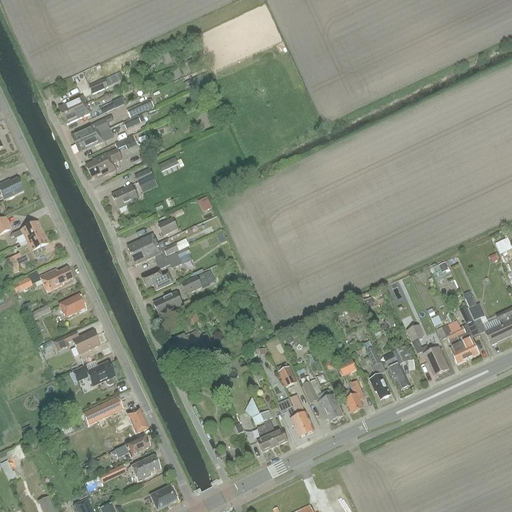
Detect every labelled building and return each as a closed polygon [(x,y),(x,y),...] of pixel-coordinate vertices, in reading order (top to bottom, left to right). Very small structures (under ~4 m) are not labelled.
[(189,91),(195,89),(212,82),(208,74),(196,79),(198,81),(187,86),(189,91)] [(89,87),(93,96),(117,84),(113,77),(105,81),(105,80),(89,87)] [(87,107),(82,98),(59,109),(63,118),(87,107)] [(127,111),(131,119),(154,108),(150,100),(127,111)] [(100,109),(103,115),(115,110),(113,104),(100,109)] [(87,107),(63,118),(67,126),(91,114),(87,107)] [(124,124),(127,131),(141,124),(138,117),(124,124)] [(96,125),(72,137),(76,146),(101,135),(110,130),(108,125),(114,122),(112,118),(96,125)] [(101,135),(76,146),(80,154),(104,143),(101,135)] [(117,151),(125,147),(123,142),(115,145),(117,150),(117,151)] [(92,179),(102,175),(103,178),(116,172),(113,166),(122,161),(117,151),(117,150),(93,162),(93,163),(86,167),(92,179)] [(161,170),(164,177),(181,170),(178,163),(161,170)] [(135,177),(140,188),(155,181),(150,170),(135,177)] [(0,185),(0,193),(4,202),(23,193),(17,180),(5,186),(4,184),(0,185)] [(132,187),(112,196),(119,211),(139,202),(132,187)] [(171,216),(173,220),(184,214),(182,210),(171,216)] [(6,218),(0,221),(0,236),(11,231),(6,218)] [(158,227),(163,238),(178,231),(174,220),(158,227)] [(23,236),(26,242),(42,234),(37,223),(13,235),(15,240),(23,236)] [(42,234),(26,242),(32,253),(48,245),(42,234)] [(221,245),(227,242),(223,234),(217,237),(221,245)] [(132,257),(158,245),(153,236),(127,248),(132,257)] [(496,244),(501,255),(508,252),(503,241),(496,244)] [(162,255),(158,245),(132,257),(136,267),(156,258),(162,255)] [(179,252),(176,245),(164,251),(167,257),(176,253),(179,252)] [(187,248),(179,252),(176,253),(179,259),(190,254),(187,248)] [(179,259),(176,253),(167,257),(173,270),(182,266),(179,259)] [(499,261),(496,254),(490,257),(493,264),(499,261)] [(26,256),(15,261),(18,267),(29,262),(26,256)] [(439,267),(442,274),(450,270),(446,263),(439,267)] [(63,287),(62,285),(72,280),(67,269),(57,274),(55,271),(40,278),(41,281),(34,284),(37,289),(43,286),(47,294),(63,287)] [(164,282),(159,271),(142,279),(147,290),(154,287),(157,293),(174,285),(171,279),(164,282)] [(181,285),(187,297),(209,286),(204,274),(181,285)] [(29,280),(18,285),(21,292),(32,287),(29,280)] [(470,292),(463,296),(465,301),(472,297),(470,292)] [(183,308),(182,305),(177,294),(154,305),(160,319),(183,308)] [(58,306),(65,319),(86,310),(79,296),(58,306)] [(363,311),(375,307),(372,299),(361,303),(363,311)] [(190,302),(182,305),(183,308),(186,313),(193,310),(190,302)] [(459,309),(466,326),(473,323),(466,306),(459,309)] [(477,306),(469,310),(475,322),(483,319),(477,306)] [(47,307),(30,315),(33,322),(51,313),(47,307)] [(334,313),(336,318),(351,313),(349,307),(334,313)] [(435,316),(433,311),(432,311),(432,310),(428,312),(429,313),(428,313),(435,328),(442,325),(439,317),(438,318),(437,315),(435,316)] [(501,326),(485,333),(494,353),(492,348),(498,345),(511,337),(511,310),(497,317),(501,326)] [(194,316),(188,319),(191,326),(197,324),(194,316)] [(453,324),(470,361),(479,356),(468,334),(466,335),(463,327),(460,329),(457,322),(453,324)] [(452,349),(449,350),(457,367),(458,367),(470,361),(453,324),(438,331),(442,340),(443,342),(448,339),(452,349)] [(390,331),(387,325),(381,328),(383,334),(390,331)] [(420,327),(407,332),(412,343),(424,338),(420,327)] [(173,340),(175,344),(167,348),(173,361),(175,360),(177,365),(208,349),(204,340),(200,331),(185,338),(184,336),(173,340)] [(79,357),(92,350),(100,347),(93,332),(78,339),(75,333),(53,344),(57,353),(63,350),(69,348),(67,344),(72,342),(79,357)] [(210,337),(204,340),(208,349),(214,346),(210,337)] [(280,338),(268,343),(280,373),(292,368),(280,338)] [(351,353),(357,351),(353,343),(348,345),(351,353)] [(396,359),(399,366),(407,362),(414,359),(408,346),(402,349),(401,350),(395,352),(393,353),(396,359)] [(421,350),(424,356),(434,378),(449,371),(439,349),(429,353),(427,347),(421,350)] [(373,349),(366,352),(373,368),(380,365),(373,349)] [(397,382),(401,392),(410,388),(399,366),(396,359),(385,364),(394,384),(397,382)] [(352,361),(338,367),(343,378),(357,372),(352,361)] [(84,368),(73,373),(77,383),(88,378),(93,388),(105,382),(107,386),(109,387),(113,385),(114,383),(113,379),(114,378),(108,364),(99,368),(93,371),(92,371),(86,373),(84,368)] [(327,367),(329,373),(337,370),(334,364),(327,367)] [(290,369),(279,374),(286,390),(297,385),(290,369)] [(381,376),(369,382),(375,394),(379,392),(383,401),(391,397),(381,376)] [(301,381),(303,387),(311,384),(308,378),(301,381)] [(364,410),(360,402),(366,400),(357,382),(350,386),(355,397),(345,401),(352,415),(364,410)] [(330,424),(332,423),(334,425),(337,423),(338,421),(343,418),(333,397),(331,398),(329,394),(317,399),(311,384),(303,387),(311,405),(317,402),(326,422),(329,421),(330,424)] [(293,408),(306,437),(314,433),(306,414),(304,415),(297,397),(290,400),(294,408),(293,408)] [(118,399),(83,415),(88,427),(110,417),(123,411),(118,399)] [(289,400),(279,405),(283,414),(288,412),(292,421),(291,421),(299,440),(306,437),(293,408),(292,409),(289,400)] [(259,426),(264,423),(261,416),(260,417),(256,409),(252,401),(245,413),(252,419),(256,427),(259,426)] [(70,417),(67,409),(63,402),(62,402),(55,405),(62,421),(69,418),(70,417)] [(77,405),(67,409),(70,417),(81,413),(77,405)] [(147,430),(139,411),(129,416),(126,411),(124,412),(110,418),(118,434),(122,432),(127,443),(137,439),(136,435),(147,430)] [(288,443),(282,431),(275,434),(271,424),(270,421),(272,419),(269,412),(261,416),(264,423),(266,426),(277,448),(288,443)] [(67,422),(57,426),(60,433),(62,432),(64,438),(73,434),(67,422)] [(240,425),(235,427),(239,435),(244,433),(240,425)] [(262,441),(258,443),(263,454),(277,448),(266,426),(257,430),(262,441)] [(21,431),(25,438),(33,434),(29,427),(21,431)] [(139,456),(138,454),(149,449),(149,448),(149,447),(148,444),(147,444),(144,438),(125,447),(115,452),(118,459),(128,455),(131,460),(139,456)] [(153,458),(131,468),(138,483),(152,478),(150,476),(160,471),(153,458)] [(0,465),(9,484),(17,480),(14,472),(12,472),(7,462),(0,465)] [(122,467),(99,478),(101,481),(102,485),(126,474),(122,467)] [(101,481),(99,478),(86,484),(88,488),(95,485),(96,488),(102,485),(101,481)] [(217,485),(218,486),(220,491),(220,492),(216,494),(218,497),(221,495),(222,495),(226,502),(225,502),(221,504),(223,508),(227,506),(227,505),(228,505),(230,509),(230,510),(231,510),(232,508),(233,504),(222,483),(221,480),(212,485),(213,487),(217,485)] [(150,497),(153,503),(157,511),(177,502),(170,488),(150,497)] [(92,511),(87,501),(75,507),(74,507),(76,511),(92,511)]
